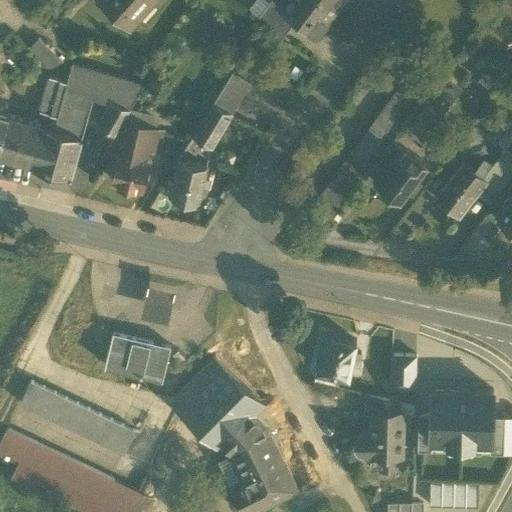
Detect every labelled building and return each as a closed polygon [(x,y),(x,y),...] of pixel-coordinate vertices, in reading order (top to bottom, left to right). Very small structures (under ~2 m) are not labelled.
[(103,0),(129,24),(141,11),(135,6),(141,0),(149,0),(151,1),(151,0),(103,0)] [(141,0),(135,6),(141,11),(151,1),(149,0),(141,0)] [(261,22),(280,36),(297,14),(278,0),(267,0),(254,18),(261,22)] [(337,0),(278,0),(297,14),(314,26),(318,26),(337,0)] [(31,41),(50,59),(64,53),(40,31),(31,41)] [(57,109),(53,123),(83,132),(94,94),(113,100),(101,120),(115,128),(123,115),(145,79),(73,57),(67,77),(50,72),(41,104),(57,109)] [(213,97),(230,108),(248,78),(232,68),(213,97)] [(316,199),(335,212),(431,83),(413,69),(316,199)] [(281,71),(273,86),(286,93),(294,78),(281,71)] [(430,105),(440,112),(460,84),(447,74),(426,102),(430,105)] [(192,131),(209,141),(230,108),(213,97),(192,131)] [(413,128),(422,135),(440,112),(430,105),(426,102),(409,125),(413,128)] [(0,149),(72,171),(83,132),(53,123),(7,110),(0,135),(0,149)] [(108,157),(116,159),(120,145),(150,153),(153,141),(159,142),(163,125),(123,115),(115,128),(106,143),(111,144),(108,157)] [(487,131),(497,139),(509,123),(500,116),(487,131)] [(500,151),(511,159),(511,149),(505,144),(500,151)] [(143,181),(150,153),(120,145),(116,159),(112,173),(143,181)] [(378,179),(400,196),(419,172),(411,166),(418,157),(404,146),(378,179)] [(493,160),(510,174),(511,170),(511,159),(500,151),(493,160)] [(170,188),(198,194),(206,159),(179,153),(170,188)] [(477,189),(490,199),(510,174),(493,160),(484,154),(474,166),(479,170),(481,167),(487,171),(484,174),(487,176),(477,189)] [(411,166),(419,172),(426,163),(418,157),(411,166)] [(436,194),(459,212),(477,189),(487,176),(484,174),(487,171),(481,167),(479,170),(474,166),(464,158),(436,194)] [(497,212),(511,224),(511,192),(511,194),(508,191),(503,198),(506,200),(497,212)] [(140,309),(166,316),(174,284),(148,278),(140,309)] [(104,357),(162,372),(171,337),(113,322),(104,357)] [(315,323),(309,347),(324,351),(321,363),(364,373),(373,333),(331,323),(330,327),(315,323)] [(390,384),(415,385),(416,353),(391,352),(390,384)] [(175,396),(217,437),(219,435),(249,406),(259,397),(215,355),(175,396)] [(21,397),(125,445),(135,422),(32,373),(21,397)] [(431,386),(430,412),(429,436),(431,436),(490,438),(491,438),(492,414),(493,388),(469,387),(469,384),(455,384),(455,387),(431,386)] [(364,409),(372,409),(390,409),(390,395),(364,389),(364,409)] [(390,409),(399,410),(399,397),(390,395),(390,409)] [(219,435),(229,446),(245,438),(247,443),(269,432),(264,422),(249,406),(219,435)] [(372,409),(372,431),(365,430),(362,431),(359,433),(357,436),(356,441),(357,444),(359,447),(362,449),(365,450),(372,450),(371,462),(393,463),(393,450),(401,451),(402,410),(399,410),(390,409),(372,409)] [(430,448),(431,436),(429,436),(430,412),(418,411),(417,447),(430,448)] [(504,414),(492,414),(491,438),(490,438),(489,450),(503,450),(504,414)] [(511,414),(504,414),(503,450),(511,450),(511,414)] [(29,461),(105,496),(114,476),(7,426),(0,440),(0,446),(8,450),(8,451),(19,456),(19,455),(29,460),(29,461)] [(232,483),(246,511),(296,486),(283,460),(277,462),(264,436),(269,433),(269,432),(247,443),(245,438),(229,446),(231,450),(244,477),(232,483)] [(283,460),(269,433),(264,436),(277,462),(283,460)] [(219,456),(232,483),(244,477),(231,450),(219,456)] [(19,455),(19,456),(9,475),(87,511),(137,511),(147,492),(114,476),(105,496),(29,461),(29,460),(19,455)] [(442,478),(430,478),(429,502),(441,502),(442,478)] [(454,478),(442,478),(441,502),(453,502),(454,478)] [(466,478),(454,478),(453,502),(465,503),(466,478)] [(478,478),(466,478),(465,503),(477,503),(478,478)] [(387,511),(423,511),(423,500),(387,500),(387,511)]
